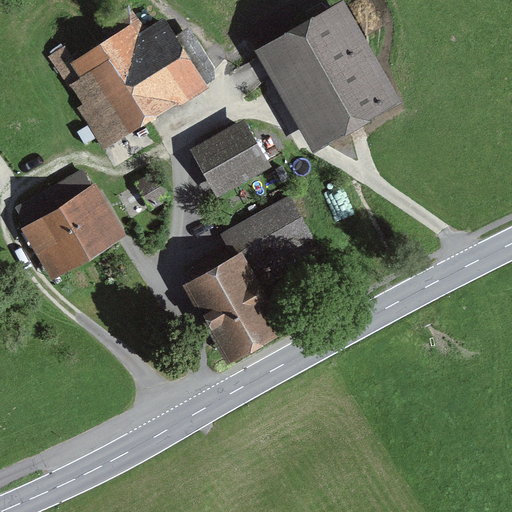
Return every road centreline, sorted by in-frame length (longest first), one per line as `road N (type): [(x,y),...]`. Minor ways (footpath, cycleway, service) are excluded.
road 1 (primary): [(511,243),(114,459),(0,511)]
road 2 (track): [(7,227),(33,275),(126,355),(175,425)]
road 3 (track): [(137,0),(211,57),(236,114)]
